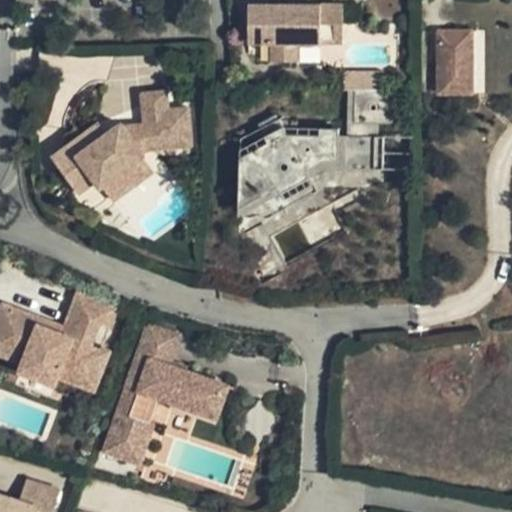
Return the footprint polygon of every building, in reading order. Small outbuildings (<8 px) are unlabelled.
[(320,43),(320,22),(341,22),(342,5),(310,4),(311,10),(300,10),(300,4),(250,4),(250,43),(273,43),(273,62),(296,62),(296,43),(320,43)] [(341,43),(341,22),(320,22),(320,43),(341,43)] [(440,31),(440,94),(473,94),(474,32),(440,31)] [(341,70),(341,90),(349,90),(355,90),(400,91),(400,70),(341,70)] [(76,131),(44,155),(71,189),(89,176),(93,182),(136,149),(133,146),(181,140),(177,103),(156,105),(154,86),(129,88),(133,121),(113,124),(111,121),(96,133),(84,142),(76,131)] [(348,136),(378,135),(378,123),(355,123),(355,90),(349,90),(348,136)] [(415,123),(415,91),(400,91),(355,90),(355,123),(378,123),(415,123)] [(267,139),(285,128),(281,120),(262,130),(267,139)] [(87,122),(76,131),(84,142),(96,133),(87,122)] [(242,160),(242,185),(252,201),(278,186),(284,196),(311,179),(329,169),(384,168),(384,152),(384,135),(378,135),(348,136),(290,136),(285,128),(267,139),(270,145),(242,160)] [(89,176),(71,189),(82,203),(99,190),(105,197),(143,167),(136,157),(144,151),(182,146),(181,140),(133,146),(136,149),(93,182),(89,176)] [(319,192),(311,179),(284,196),(278,186),(252,201),(242,185),(242,218),(276,218),(319,192)] [(110,305),(71,291),(65,309),(72,312),(63,335),(32,325),(35,318),(0,305),(0,330),(5,333),(0,345),(0,356),(17,363),(14,371),(50,383),(52,375),(70,382),(73,374),(92,381),(103,348),(96,346),(84,342),(92,319),(104,323),(110,305)] [(72,312),(65,309),(59,326),(35,318),(32,325),(63,335),(72,312)] [(143,317),(105,450),(165,467),(174,434),(191,439),(197,418),(230,427),(245,371),(184,354),(191,330),(143,317)] [(104,323),(92,319),(84,342),(96,346),(104,323)] [(50,383),(14,371),(10,384),(45,396),(50,383)] [(92,381),(73,374),(70,382),(89,388),(92,381)] [(0,511),(49,511),(56,490),(22,480),(16,499),(0,494),(0,511)]
